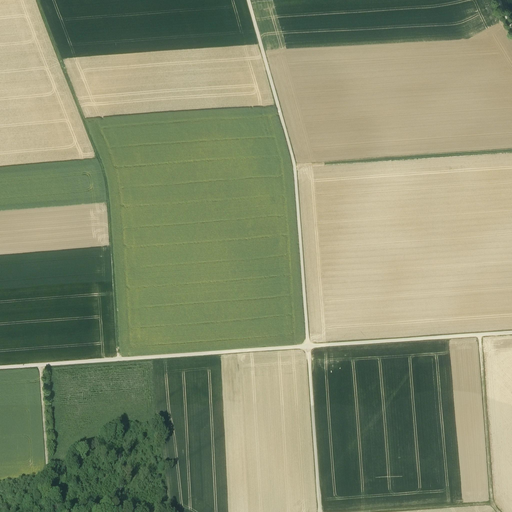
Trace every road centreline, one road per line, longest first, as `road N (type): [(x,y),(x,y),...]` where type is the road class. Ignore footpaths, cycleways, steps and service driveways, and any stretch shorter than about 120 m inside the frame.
road 1 (track): [(319,511),(294,165),(247,0)]
road 2 (track): [(511,332),(0,367)]
road 3 (track): [(294,165),(511,151)]
road 4 (track): [(479,335),(499,511)]
road 5 (track): [(86,511),(64,505),(49,485),(39,365)]
road 6 (track): [(493,503),(371,511)]
